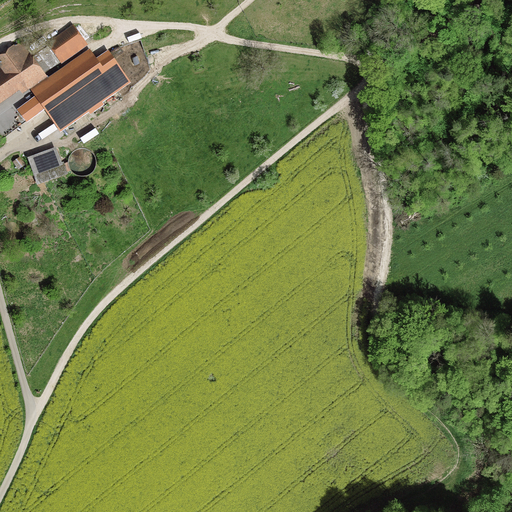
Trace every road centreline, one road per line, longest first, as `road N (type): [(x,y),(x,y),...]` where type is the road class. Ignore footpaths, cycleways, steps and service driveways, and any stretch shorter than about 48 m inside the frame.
road 1 (residential): [(0,494),(32,412),(98,310),(377,72)]
road 2 (track): [(365,82),(386,212),(377,326)]
road 3 (residential): [(212,33),(69,19),(0,41)]
road 4 (track): [(377,72),(485,0)]
